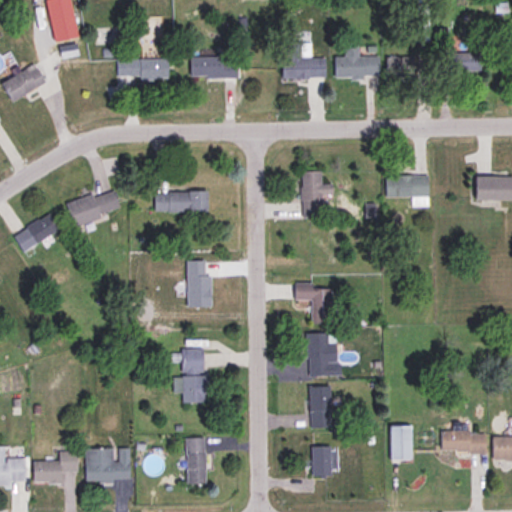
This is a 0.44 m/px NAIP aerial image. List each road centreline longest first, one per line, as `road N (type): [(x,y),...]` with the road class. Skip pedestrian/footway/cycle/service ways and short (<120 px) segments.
road 1 (residential): [(511,124),(96,132),(0,193)]
road 2 (residential): [(256,131),(259,511)]
